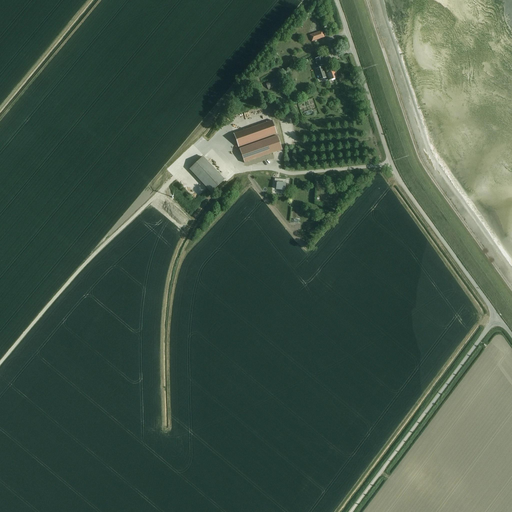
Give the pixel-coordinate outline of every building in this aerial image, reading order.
[(322,31),(310,35),(312,41),(324,37),(322,31)] [(321,57),(315,59),(318,67),(324,65),(321,57)] [(334,71),(326,74),(324,75),(322,67),(315,70),(319,80),(325,78),(325,77),(327,76),(329,81),(337,78),(334,71)] [(279,78),(266,83),(268,90),(282,85),(279,78)] [(266,117),(274,114),(272,109),(264,112),(266,117)] [(271,121),(234,134),(239,147),(276,134),(271,121)] [(239,149),(244,163),(282,150),(277,136),(239,149)] [(190,170),(210,192),(224,179),(203,157),(190,170)] [(289,180),(274,179),(273,187),(276,187),(276,190),(285,190),(285,184),(289,184),(289,180)]
